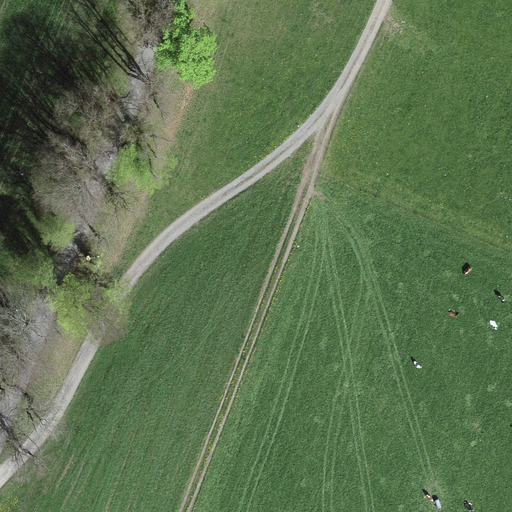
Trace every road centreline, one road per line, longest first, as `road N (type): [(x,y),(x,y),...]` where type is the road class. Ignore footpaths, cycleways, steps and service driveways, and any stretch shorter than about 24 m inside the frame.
road 1 (track): [(0,477),(43,432),(120,291),(162,240),(280,154),(334,101),(383,0)]
road 2 (track): [(165,0),(0,432)]
road 3 (track): [(182,511),(334,101)]
